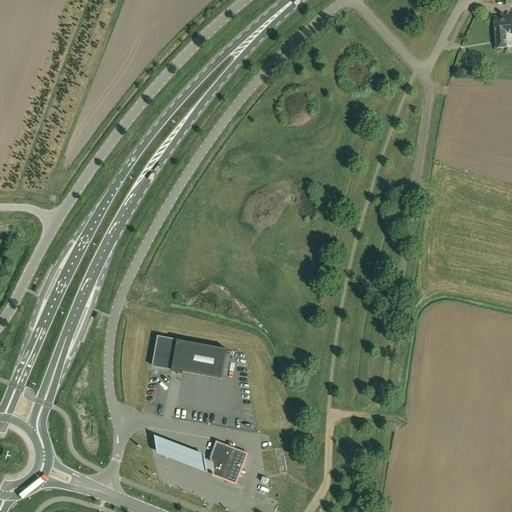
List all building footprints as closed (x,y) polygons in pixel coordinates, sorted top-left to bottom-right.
[(511,15),(495,18),(498,49),(511,47),(511,15)] [(222,380),(227,350),(177,340),(158,336),(153,367),(172,370),(172,371),(182,373),(182,372),(222,380)] [(229,374),(238,376),(240,370),(234,369),(236,361),(232,360),(229,374)] [(172,442),(156,436),(158,454),(173,460),(191,467),(208,473),(205,455),(188,449),(172,442)] [(214,476),(223,480),(230,463),(243,468),(248,454),(217,443),(211,458),(214,476)]
